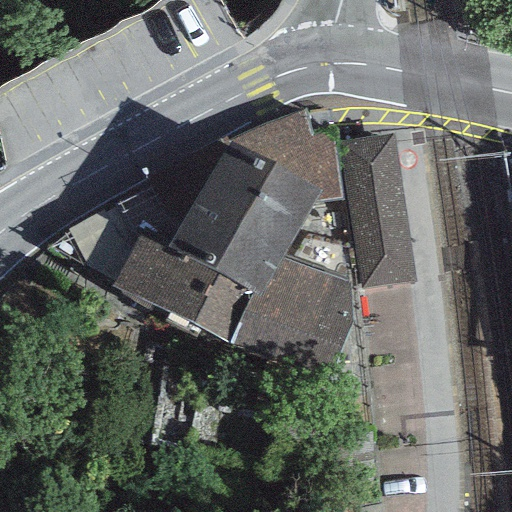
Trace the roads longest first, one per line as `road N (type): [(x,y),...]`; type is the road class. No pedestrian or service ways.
road 1 (secondary): [(329,64),(257,84),(73,178),(0,232)]
road 2 (secondary): [(329,64),(511,93)]
